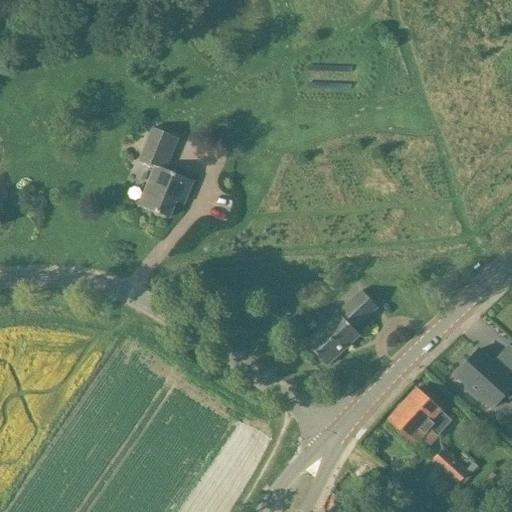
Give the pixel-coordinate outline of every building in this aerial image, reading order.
[(139,160),(155,167),(139,206),(170,219),(176,203),(183,205),(193,181),(166,170),(179,139),(153,128),(139,160)] [(362,291),(313,337),(306,344),(327,366),(360,336),(354,330),(378,308),(362,291)] [(479,350),(456,375),(469,387),(467,389),(478,400),(481,397),(493,409),(511,388),(511,346),(510,345),(501,355),(507,360),(500,368),(479,350)] [(452,421),(441,412),(416,389),(388,420),(416,445),(430,430),(437,437),(452,421)] [(458,485),(468,474),(442,450),(432,461),(458,485)]
